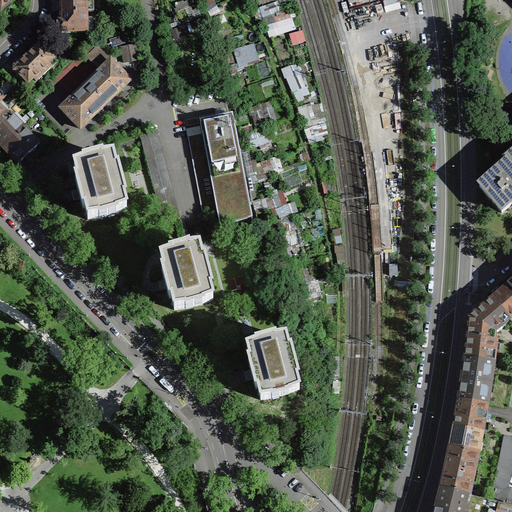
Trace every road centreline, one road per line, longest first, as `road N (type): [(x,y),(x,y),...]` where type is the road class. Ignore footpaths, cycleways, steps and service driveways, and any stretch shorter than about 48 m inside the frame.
road 1 (primary): [(233,496),(210,414),(0,193)]
road 2 (residential): [(425,0),(442,212),(433,317)]
road 3 (residential): [(462,297),(467,211),(452,0)]
road 4 (residential): [(422,511),(462,297)]
road 5 (residential): [(433,317),(393,511)]
